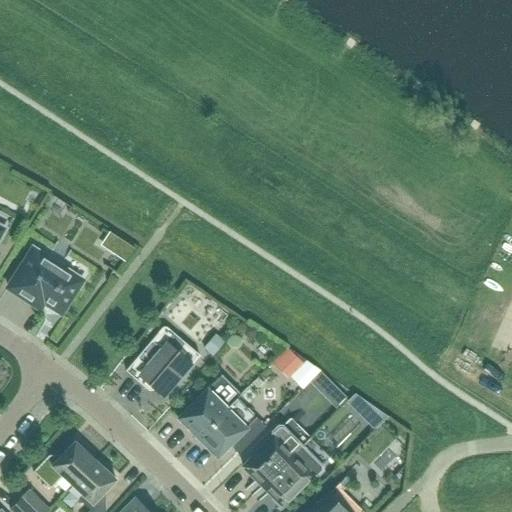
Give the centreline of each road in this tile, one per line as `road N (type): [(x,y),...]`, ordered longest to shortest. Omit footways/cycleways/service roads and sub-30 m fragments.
road 1 (residential): [(203,511),(47,369)]
road 2 (residential): [(511,443),(444,457),(428,481),(430,511)]
